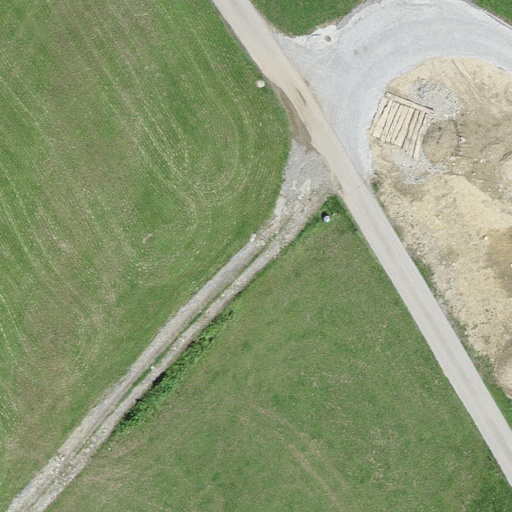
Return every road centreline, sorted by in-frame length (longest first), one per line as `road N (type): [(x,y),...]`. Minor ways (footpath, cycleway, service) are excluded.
road 1 (unclassified): [(511,460),(231,0)]
road 2 (track): [(31,511),(145,364),(267,244),(330,159)]
road 3 (track): [(511,69),(478,62),(360,80),(299,109)]
